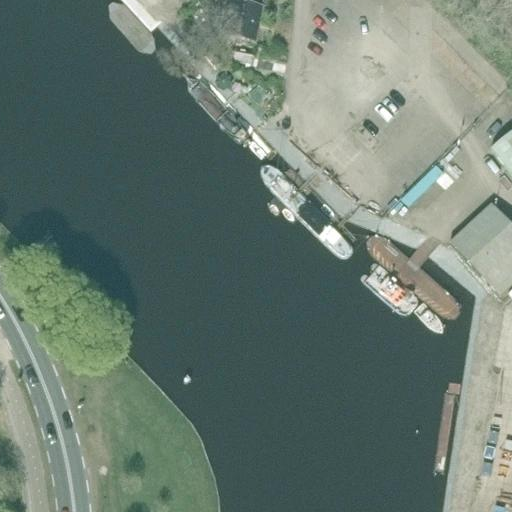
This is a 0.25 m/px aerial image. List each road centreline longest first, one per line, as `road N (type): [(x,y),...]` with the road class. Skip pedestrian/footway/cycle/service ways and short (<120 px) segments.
road 1 (unknown): [(305,0),(290,90),(300,116),(348,154),(410,155)]
road 2 (primary): [(75,511),(45,388),(0,296)]
road 3 (unknown): [(458,126),(401,0)]
